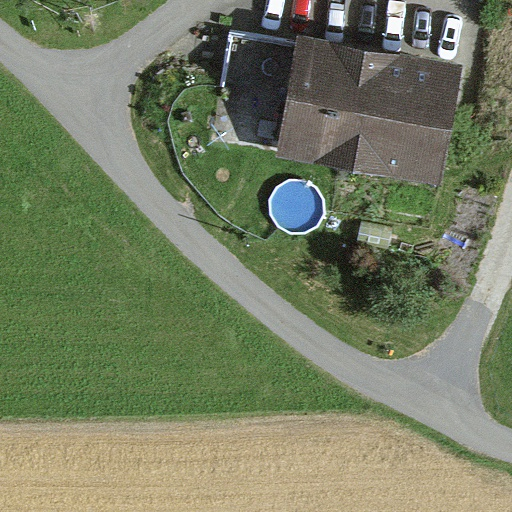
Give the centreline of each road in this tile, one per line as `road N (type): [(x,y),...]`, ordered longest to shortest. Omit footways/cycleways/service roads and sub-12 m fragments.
road 1 (track): [(511,446),(431,415),(301,344),(0,44)]
road 2 (track): [(511,235),(431,415)]
